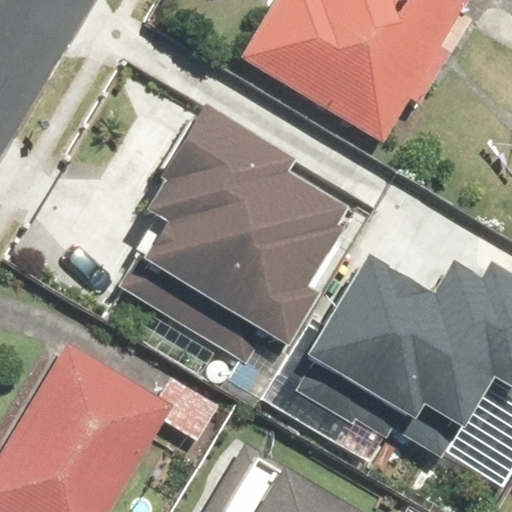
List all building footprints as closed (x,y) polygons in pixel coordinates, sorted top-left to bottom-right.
[(276,0),(237,62),(383,153),(479,0),(276,0)] [(148,239),(121,285),(266,369),(362,205),(189,104),(120,223),(148,239)] [(511,406),(511,285),(454,251),(423,303),(355,262),(294,365),(446,454),(484,390),(511,406)] [(0,458),(0,511),(101,511),(159,422),(194,444),(216,409),(170,380),(153,406),(69,352),(0,458)] [(353,511),(227,443),(189,511),(353,511)]
